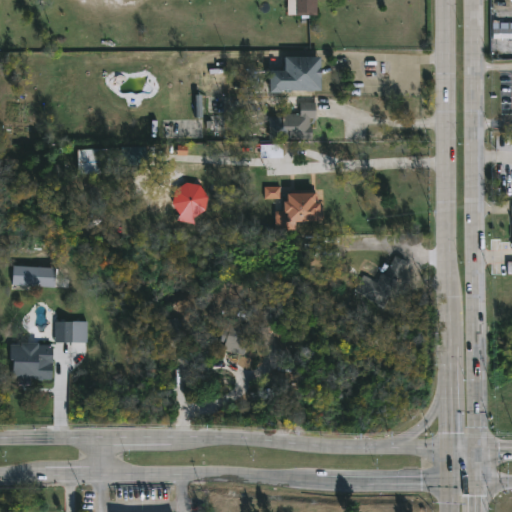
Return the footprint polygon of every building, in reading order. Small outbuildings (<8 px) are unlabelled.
[(316,0),(317,15),(287,15),(287,0),(316,0)] [(491,40),(511,39),(511,23),(491,24),(491,40)] [(280,94),(269,94),(270,71),(285,71),(285,57),(320,58),(320,92),(280,91),(280,94)] [(310,119),(310,127),(312,127),(312,138),(269,138),(269,117),(282,117),(282,114),(300,114),(300,103),(316,103),(316,118),(310,119)] [(217,115),(217,116),(224,116),(224,131),(227,131),(227,138),(211,139),(211,115),(217,115)] [(282,145),(260,145),(260,158),(282,159),(282,145)] [(145,148),(121,147),(120,166),(145,166),(145,148)] [(78,174),(109,174),(109,149),(77,150),(78,174)] [(203,215),(206,188),(178,184),(173,222),(193,224),(194,214),(203,215)] [(264,188),(264,200),(280,199),(280,187),(264,188)] [(313,194),(313,211),(317,211),(317,221),(293,221),(293,210),(287,210),(287,196),(296,196),(296,193),(313,194)] [(398,274),(380,307),(368,301),(369,297),(363,294),(367,284),(368,285),(371,280),(377,283),(382,274),(385,275),(392,261),(389,259),(392,254),(405,261),(398,274)] [(12,286),(37,287),(38,267),(12,267),(12,286)] [(230,321),(262,330),(255,353),(246,351),(245,356),(223,350),(225,343),(219,341),(225,323),(229,324),(230,321)] [(86,343),(86,322),(55,322),(54,343),(86,343)] [(30,356),(30,358),(36,358),(36,364),(51,364),(51,379),(13,379),(13,361),(18,361),(18,356),(30,356)]
